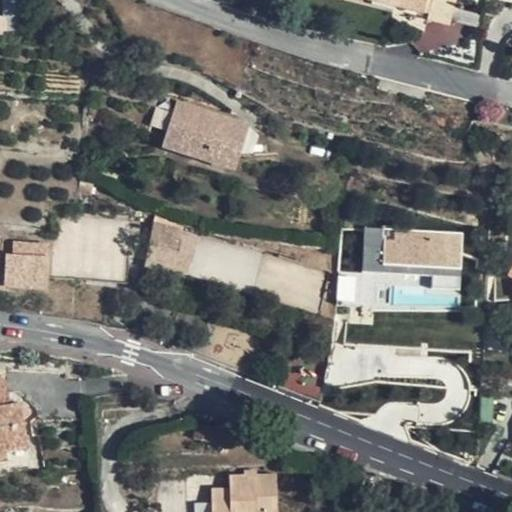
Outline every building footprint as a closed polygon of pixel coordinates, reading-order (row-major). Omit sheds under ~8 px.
[(25,0),(2,0),(3,16),(0,16),(0,31),(17,32),(20,18),(25,0)] [(395,0),(395,4),(424,11),(427,0),(395,0)] [(456,0),(432,0),(428,18),(450,24),(456,0)] [(192,107),(177,102),(174,111),(190,115),(192,107)] [(249,125),(192,107),(190,115),(174,111),(163,146),(235,169),(249,125)] [(511,135),(494,132),(491,151),(500,152),(510,145),(511,135)] [(94,183),(82,178),(79,192),(91,194),(94,183)] [(183,230),(153,221),(150,242),(180,246),(183,230)] [(363,229),(363,279),(460,280),(460,230),(363,229)] [(47,246),(16,244),(15,257),(8,256),(7,285),(45,287),(47,246)] [(0,378),(0,456),(7,456),(6,450),(28,447),(22,403),(6,405),(4,393),(7,393),(4,379),(0,378)] [(213,428),(197,424),(194,438),(210,441),(213,428)] [(256,475),(256,470),(244,470),(244,475),(230,475),(230,489),(230,495),(211,495),(211,511),(277,511),(277,508),(274,508),(273,492),(277,492),(277,474),(256,475)]
